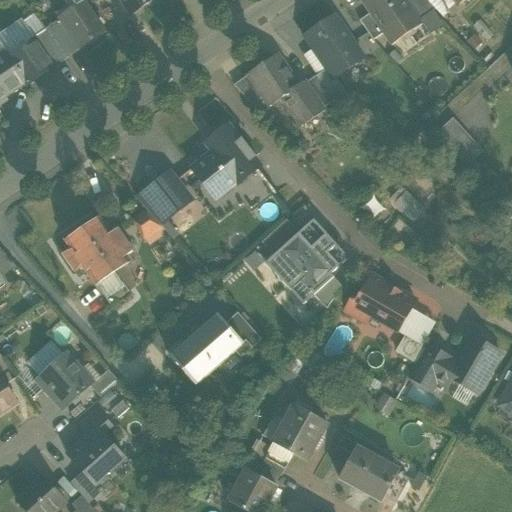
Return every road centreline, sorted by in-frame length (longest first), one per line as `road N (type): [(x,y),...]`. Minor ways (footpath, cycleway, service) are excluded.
road 1 (residential): [(194,56),(368,251),(511,332)]
road 2 (residential): [(0,190),(194,56)]
